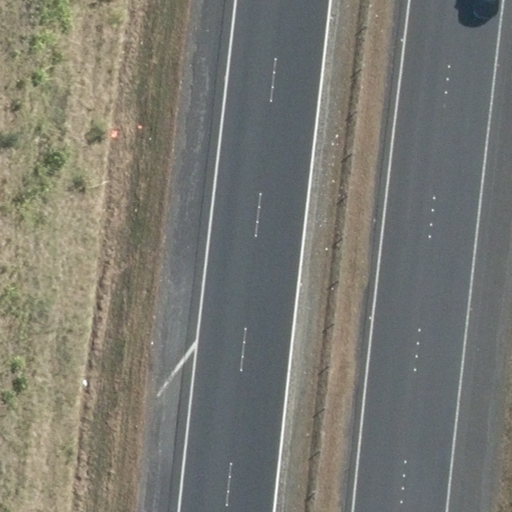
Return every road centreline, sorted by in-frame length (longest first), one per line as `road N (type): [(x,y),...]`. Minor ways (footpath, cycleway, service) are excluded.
road 1 (motorway): [(224,511),(281,0)]
road 2 (motorway): [(455,0),(400,511)]
